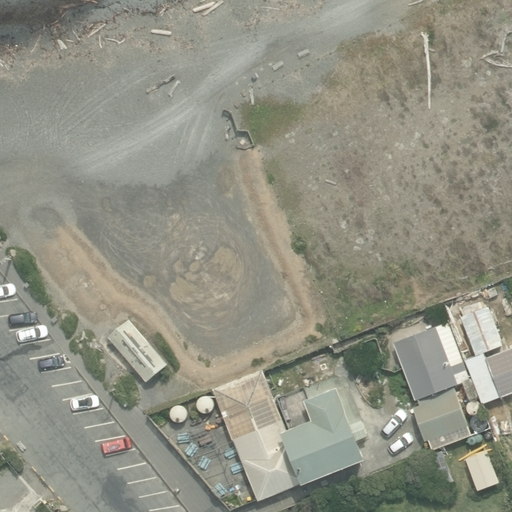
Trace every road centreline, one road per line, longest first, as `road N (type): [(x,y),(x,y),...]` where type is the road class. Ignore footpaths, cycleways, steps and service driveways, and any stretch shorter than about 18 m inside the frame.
road 1 (unclassified): [(0,361),(126,511)]
road 2 (track): [(224,44),(368,0)]
